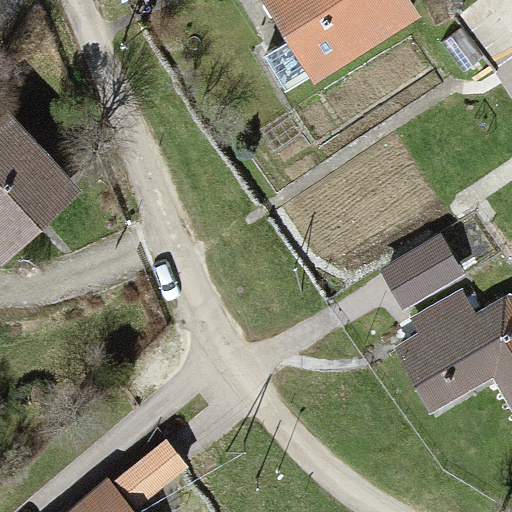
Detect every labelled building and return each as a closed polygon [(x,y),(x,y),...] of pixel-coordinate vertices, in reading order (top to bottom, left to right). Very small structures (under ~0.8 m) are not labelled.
[(396,0),(264,0),(317,89),(415,31),(396,0)] [(76,185),(5,106),(0,111),(0,246),(4,250),(76,185)] [(438,237),(385,266),(403,298),(456,268),(438,237)] [(511,285),(503,271),(387,343),(433,416),(496,376),(511,401),(511,285)] [(172,437),(127,469),(151,502),(196,469),(172,437)] [(117,511),(106,496),(84,511),(117,511)]
